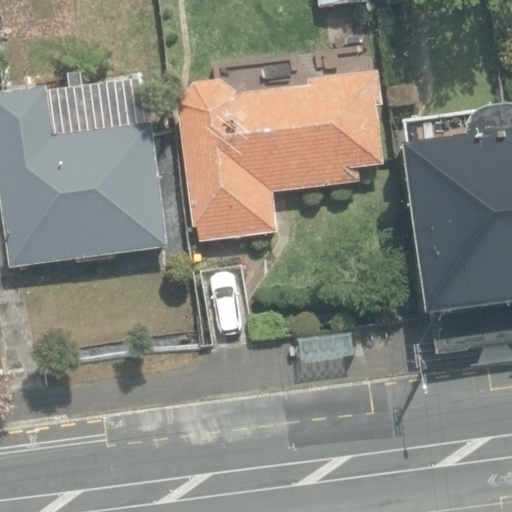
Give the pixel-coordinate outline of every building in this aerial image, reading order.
[(318,0),(320,11),(371,3),(370,0),(318,0)] [(183,88),(202,246),(283,236),(278,196),(364,185),(362,170),(388,167),(381,106),(385,106),(381,72),(311,80),(312,87),(241,96),(239,81),(183,88)] [(0,97),(0,209),(7,272),(171,252),(151,79),(0,97)] [(511,118),(408,132),(433,319),(511,308),(511,118)] [(187,274),(194,331),(255,323),(248,266),(187,274)]
